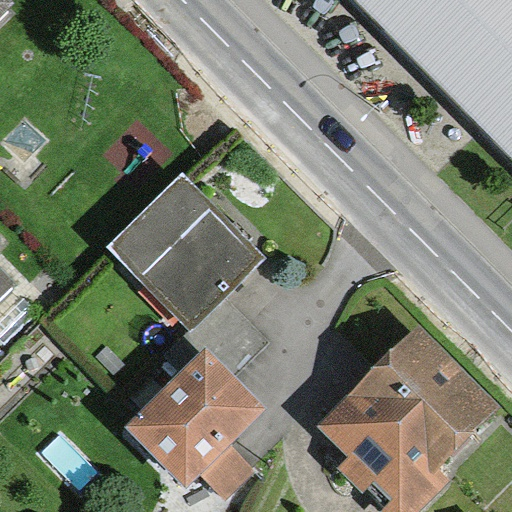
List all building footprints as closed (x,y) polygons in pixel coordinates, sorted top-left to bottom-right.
[(0,0),(0,46),(23,22),(0,0)] [(511,0),(353,0),(511,159),(511,0)] [(272,260),(192,181),(115,259),(195,337),(272,260)] [(505,414),(423,334),(323,438),(399,511),(430,511),(459,484),(448,473),(505,414)] [(273,414),(213,356),(132,439),(207,511),(229,511),(260,481),(233,455),(273,414)]
